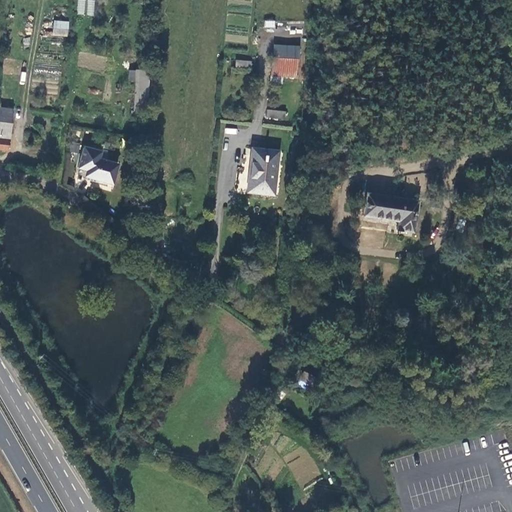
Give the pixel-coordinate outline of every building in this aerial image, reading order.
[(94,16),(95,0),(94,0),(77,0),(76,14),(94,16)] [(67,37),(69,23),(53,22),(52,36),(67,37)] [(273,43),(271,59),(270,76),(295,79),(298,45),(273,43)] [(236,67),(250,68),(250,61),(237,59),(236,67)] [(145,112),(148,71),(136,70),(132,110),(145,112)] [(11,109),(0,107),(0,149),(7,151),(11,109)] [(285,112),(267,110),(266,117),(284,119),(285,112)] [(78,167),(86,170),(89,157),(97,160),(100,151),(84,147),(78,167)] [(272,184),(274,151),(252,149),(249,173),(248,173),(246,193),(272,195),(274,184),(272,184)] [(97,160),(89,157),(86,170),(85,175),(99,179),(98,180),(111,184),(116,165),(97,160)] [(152,189),(152,176),(146,175),(145,200),(155,201),(155,189),(152,189)] [(416,202),(366,195),(363,216),(398,222),(397,230),(412,232),(416,202)] [(88,360),(85,359),(86,356),(80,355),(78,364),(87,366),(88,360)] [(319,381),(304,373),(299,380),(306,384),(315,389),(319,381)] [(302,391),(306,384),(299,380),(296,387),(302,391)] [(272,395),(267,405),(273,409),(279,399),(272,395)] [(288,441),(301,449),(306,442),(293,434),(288,441)]
